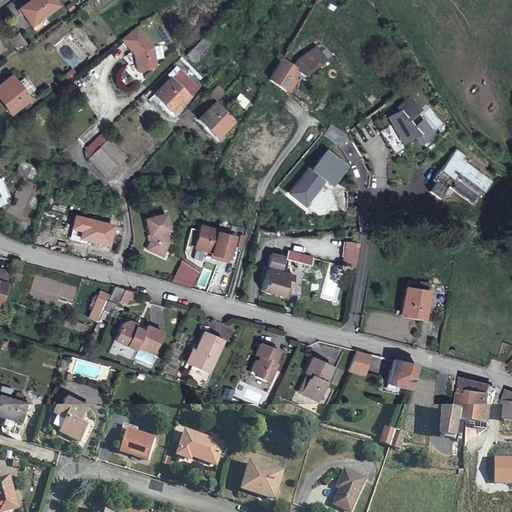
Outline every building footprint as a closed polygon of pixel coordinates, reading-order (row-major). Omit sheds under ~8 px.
[(30,0),(19,8),(24,16),(27,14),(34,23),(31,25),(32,27),(46,17),(61,6),(56,0),(30,0)] [(27,14),(24,16),(31,25),(34,23),(27,14)] [(50,22),(46,17),(32,27),(36,32),(50,22)] [(118,41),(133,55),(136,55),(136,59),(133,59),(135,71),(152,69),(154,66),(152,47),(134,28),(118,41)] [(11,39),(19,51),(26,46),(17,34),(11,39)] [(212,42),(207,36),(187,55),(193,62),(212,42)] [(277,68),(269,81),(287,93),(295,81),(292,79),(297,72),(304,77),(307,71),(325,62),(316,48),(298,61),(293,67),(282,59),(277,68)] [(153,94),(152,95),(171,115),(190,97),(199,89),(177,66),(168,74),(171,78),(153,94)] [(71,70),(64,76),(67,80),(75,74),(71,70)] [(148,89),(153,94),(171,78),(168,74),(166,72),(148,89)] [(10,76),(0,84),(0,96),(7,106),(4,108),(9,115),(28,100),(10,76)] [(226,93),(218,85),(210,94),(217,101),(226,93)] [(249,102),(241,94),(235,101),(243,109),(249,102)] [(388,144),(393,154),(405,147),(402,143),(414,136),(420,143),(433,132),(422,118),(416,123),(410,117),(420,108),(409,96),(397,107),(399,110),(378,130),(386,145),(388,144)] [(207,125),(218,137),(233,122),(216,104),(198,120),(205,127),(207,125)] [(330,122),(325,128),(340,139),(345,132),(330,122)] [(216,139),(218,137),(207,125),(205,127),(216,139)] [(338,146),(349,164),(360,158),(350,139),(338,146)] [(108,140),(99,148),(116,167),(125,158),(108,140)] [(458,173),(483,192),(492,180),(466,161),(469,157),(456,147),(433,179),(435,182),(429,191),(439,198),(458,173)] [(116,167),(99,148),(88,158),(106,177),(116,167)] [(307,167),(293,186),(308,199),(322,181),(325,182),(328,178),(332,181),(344,166),(325,151),(310,169),(307,167)] [(30,166),(21,162),(15,173),(25,178),(30,166)] [(353,168),(359,187),(369,185),(363,165),(353,168)] [(0,205),(11,201),(0,178),(0,205)] [(293,186),(287,193),(302,206),(308,199),(293,186)] [(164,213),(144,219),(149,238),(145,249),(162,256),(169,242),(165,232),(169,231),(164,213)] [(111,227),(85,220),(80,238),(107,244),(111,227)] [(195,244),(194,247),(212,251),(210,256),(227,261),(233,236),(217,232),(217,230),(200,225),(198,230),(190,228),(186,242),(195,244)] [(354,269),(358,245),(345,243),(341,267),(354,269)] [(301,255),(288,251),(286,259),(299,262),(301,255)] [(265,276),(261,290),(286,297),(292,276),(279,272),(283,258),(271,255),(268,265),(264,264),(261,275),(265,276)] [(199,272),(180,259),(170,282),(191,287),(199,272)] [(18,275),(21,262),(13,260),(11,271),(13,271),(12,274),(18,275)] [(0,301),(9,273),(0,269),(0,301)] [(423,319),(429,284),(420,282),(419,290),(405,288),(400,315),(423,319)] [(131,299),(134,292),(114,287),(109,295),(103,309),(110,312),(116,300),(126,303),(129,298),(131,299)] [(97,321),(103,309),(109,295),(100,292),(89,318),(97,321)] [(127,321),(121,323),(113,340),(135,350),(136,347),(153,354),(162,333),(145,325),(144,328),(143,331),(134,327),(136,324),(127,321)] [(203,332),(194,351),(197,352),(191,365),(208,372),(222,341),(203,332)] [(254,361),(250,370),(256,373),(255,376),(266,381),(270,372),(273,373),(277,364),(274,363),(279,352),(260,344),(255,355),(258,357),(256,362),(254,361)] [(197,352),(194,351),(191,350),(185,363),(191,365),(197,352)] [(357,363),(362,352),(356,351),(352,361),(357,363)] [(304,373),(305,374),(309,376),(307,379),(300,394),(317,402),(326,383),(325,382),(332,367),(311,357),(304,373)] [(409,388),(415,365),(392,360),(386,387),(391,388),(391,384),(409,388)] [(309,376),(305,374),(297,393),(300,394),(307,379),(309,376)] [(462,421),(466,422),(486,425),(491,385),(470,381),(463,379),(460,394),(458,405),(457,413),(455,420),(458,420),(462,421)] [(511,420),(511,392),(506,391),(504,401),(502,421),(510,421),(511,420)] [(458,405),(460,394),(446,392),(444,403),(458,405)] [(25,417),(29,405),(0,396),(0,418),(23,425),(25,417)] [(89,408),(65,396),(61,404),(56,414),(67,421),(61,433),(80,442),(88,427),(82,423),(89,408)] [(56,414),(61,404),(54,401),(50,411),(56,414)] [(34,407),(29,405),(25,417),(30,418),(34,407)] [(455,439),(456,433),(458,420),(455,420),(457,413),(443,411),(441,436),(455,439)] [(505,434),(511,433),(510,421),(502,421),(498,420),(496,435),(496,446),(498,446),(506,446),(505,434)] [(381,443),(390,446),(395,432),(385,429),(381,443)] [(155,440),(127,431),(121,452),(148,461),(155,440)] [(223,445),(187,432),(179,455),(190,459),(191,456),(216,465),(223,445)] [(390,446),(400,449),(403,440),(405,435),(395,432),(390,446)] [(254,489),(277,495),(283,473),(251,464),(243,491),(253,494),(254,489)] [(348,511),(350,511),(365,481),(345,472),(338,489),(341,490),(334,505),(348,511)] [(0,480),(0,511),(3,511),(18,509),(9,478),(0,480)] [(478,511),(483,483),(465,480),(459,511),(478,511)] [(275,500),(277,495),(254,489),(253,494),(275,500)]
